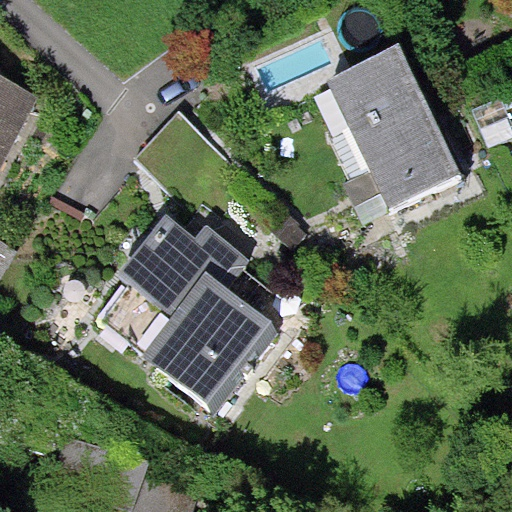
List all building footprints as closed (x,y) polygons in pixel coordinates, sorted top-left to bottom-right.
[(400,56),(326,89),(385,219),(459,186),(400,56)] [(0,164),(28,114),(0,98),(0,164)] [(253,196),(182,123),(137,167),(208,239),(209,237),(253,196)] [(191,256),(162,235),(124,285),(162,313),(132,354),(214,415),(270,340),(218,302),(244,267),(208,239),(191,256)] [(0,250),(0,301),(23,265),(0,250)] [(145,464),(67,437),(40,511),(193,511),(201,492),(143,472),(145,464)]
